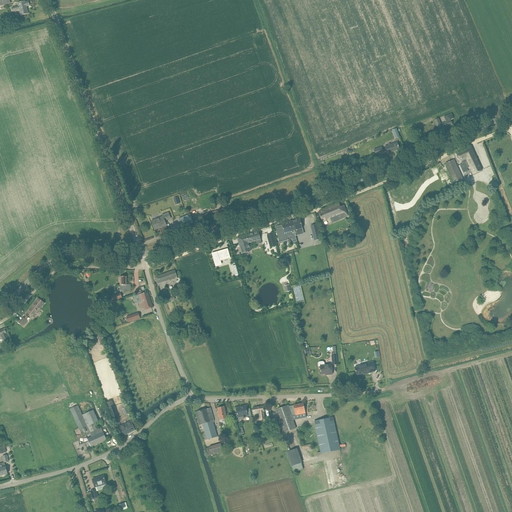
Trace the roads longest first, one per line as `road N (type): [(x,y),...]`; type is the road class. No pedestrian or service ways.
road 1 (track): [(434,159),(152,264),(53,272),(0,322)]
road 2 (tertiary): [(141,254),(322,193),(511,114)]
road 3 (unclassified): [(141,254),(49,0)]
road 4 (unclassified): [(0,487),(108,453),(190,397)]
road 5 (unclassified): [(190,397),(389,392)]
road 6 (tertiary): [(141,254),(62,256),(0,310)]
road 7 (unclassified): [(190,397),(141,254)]
road 8 (track): [(511,126),(434,159),(397,163)]
